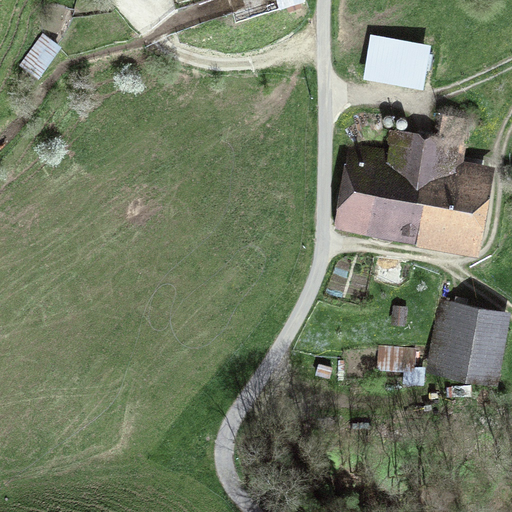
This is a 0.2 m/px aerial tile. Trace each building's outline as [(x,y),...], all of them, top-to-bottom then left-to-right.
[(21,66),(36,76),(56,48),(41,37),(21,66)] [(428,52),(379,43),(374,73),(423,81),(428,52)] [(466,120),(441,115),(437,138),(390,130),(387,151),(349,145),(337,214),(468,239),(479,181),(457,177),(466,120)] [(492,310),(439,300),(427,365),(451,363),(487,370),(496,324),(492,310)] [(413,350),(378,347),(376,367),(411,369),(413,350)]
